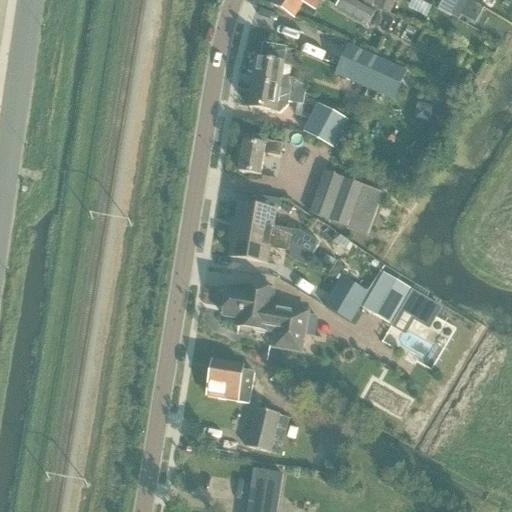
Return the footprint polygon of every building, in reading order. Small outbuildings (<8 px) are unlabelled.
[(317,11),(324,0),(276,0),(274,5),(297,19),(305,5),(317,11)] [(377,13),(354,0),(341,0),(337,7),(369,26),(377,13)] [(398,0),(379,0),(376,6),(392,14),(398,0)] [(458,0),(450,16),(459,21),(461,18),(469,2),(466,0),(458,0)] [(469,2),(461,18),(470,23),(479,7),(469,2)] [(283,79),(286,65),(284,64),(286,49),(265,45),(263,61),(258,60),(254,86),(305,93),(307,81),(292,79),(292,81),(283,79)] [(349,49),(337,76),(394,101),(406,74),(349,49)] [(303,106),(305,93),(254,86),(250,110),(280,115),(289,106),(289,104),(303,106)] [(359,101),(347,107),(355,124),(367,118),(359,101)] [(351,122),(322,106),(307,134),(346,155),(351,122)] [(253,145),(245,143),(240,173),(263,177),(266,156),(282,159),(284,146),(266,143),(266,140),(254,138),(253,145)] [(384,193),(326,172),(311,215),(369,235),(384,193)] [(233,229),(233,232),(292,242),(292,246),(312,257),(313,257),(320,243),(298,231),(294,231),(274,227),(277,212),(280,209),(282,201),(259,197),(257,209),(241,206),(237,230),(233,229)] [(235,235),(231,259),(268,265),(270,249),(290,252),(292,246),(292,242),(233,232),(233,235),(235,235)] [(290,252),(290,258),(306,267),(312,257),(292,246),(290,252)] [(339,263),(334,269),(343,275),(346,271),(339,263)] [(363,309),(372,314),(393,327),(401,312),(416,321),(420,313),(406,305),(414,292),(384,274),(363,309)] [(347,281),(348,280),(343,277),(325,307),(352,323),(369,295),(347,281)] [(303,352),(310,313),(273,307),(276,291),(246,286),(245,294),(229,291),(224,317),(240,320),(239,328),(269,333),(270,329),(275,330),(276,328),(279,329),(276,348),(303,352)] [(441,308),(428,300),(424,307),(437,314),(441,308)] [(246,371),(246,368),(215,363),(209,397),(252,404),(257,373),(246,371)] [(291,419),(279,416),(280,415),(256,408),(246,448),(270,453),(271,450),(283,452),(291,419)] [(277,511),(283,475),(256,471),(249,511),(277,511)]
